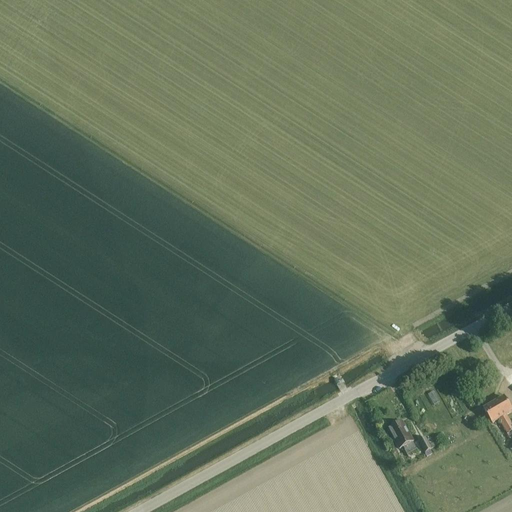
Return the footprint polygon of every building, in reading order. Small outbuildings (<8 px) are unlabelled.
[(345,374),(359,366),(354,357),(340,364),(345,374)] [(341,377),(334,381),(335,384),(337,386),(344,383),(343,380),(341,377)] [(507,436),(511,432),(511,426),(506,416),(511,412),(511,411),(504,398),(484,409),(493,424),(499,421),(507,436)] [(407,456),(417,451),(413,443),(403,423),(389,431),(400,450),(403,448),(407,456)] [(425,453),(432,450),(425,438),(419,441),(425,453)]
